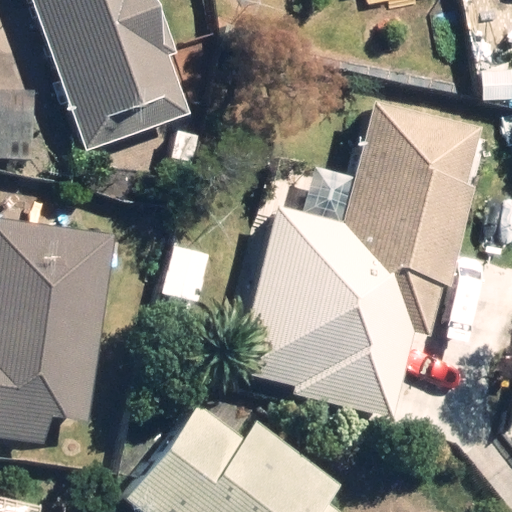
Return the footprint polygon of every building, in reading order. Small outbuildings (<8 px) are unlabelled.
[(12,0),(66,154),(175,116),(155,59),(167,55),(147,0),(12,0)] [(24,100),(0,98),(0,160),(20,162),(24,100)] [(254,196),(211,361),(394,408),(466,134),(353,105),(325,214),(254,196)] [(0,440),(29,445),(32,425),(77,431),(102,241),(0,227),(0,440)] [(202,262),(160,250),(146,297),(189,309),(202,262)] [(228,441),(182,406),(109,502),(121,511),(318,511),(314,508),(327,491),(240,425),(228,441)]
